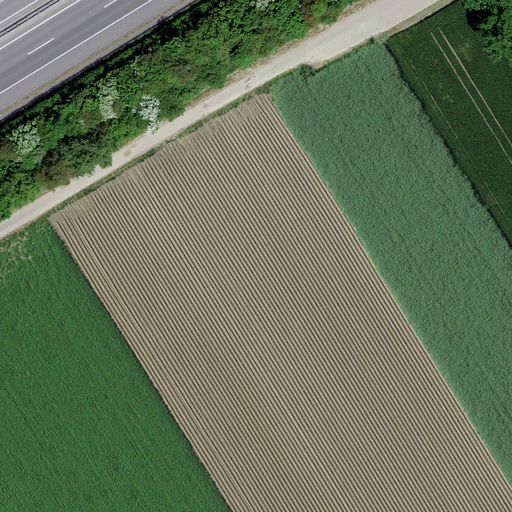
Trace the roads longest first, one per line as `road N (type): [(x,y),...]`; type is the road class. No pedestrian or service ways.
road 1 (track): [(395,0),(0,227)]
road 2 (motorway): [(0,71),(116,0)]
